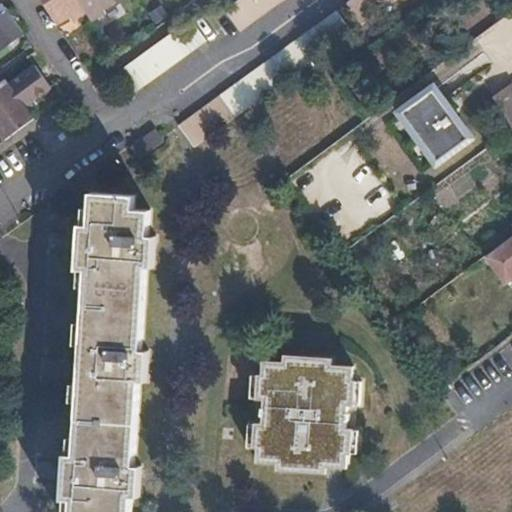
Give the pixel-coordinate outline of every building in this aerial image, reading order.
[(87,11),(80,0),(46,0),(57,19),(71,12),(74,17),(87,11)] [(80,0),(87,11),(91,19),(105,12),(101,6),(111,0),(80,0)] [(119,3),(117,0),(111,0),(101,6),(105,12),(119,3)] [(241,35),(288,0),(244,0),(226,14),(241,35)] [(400,0),(356,0),(348,6),(363,27),(400,0)] [(152,13),(158,23),(168,17),(162,7),(152,13)] [(74,17),(71,12),(57,19),(61,25),(74,17)] [(353,35),(338,14),(181,129),(195,151),(353,35)] [(0,51),(19,37),(5,17),(0,20),(0,51)] [(132,98),(206,44),(190,22),(117,76),(132,98)] [(477,138),(435,81),(395,110),(438,167),(477,138)] [(505,116),(511,126),(511,91),(507,85),(494,94),(493,95),(505,116)] [(150,158),(171,142),(159,126),(138,142),(150,158)] [(89,348),(88,362),(87,379),(78,379),(73,452),(71,496),(70,498),(69,511),(130,511),(132,498),(139,499),(142,468),(133,467),(136,426),(139,381),(146,382),(149,350),(141,349),(145,285),(147,264),(155,264),(157,234),(148,233),(151,209),(133,208),(134,194),(90,191),(89,221),(85,265),(81,332),(80,347),(89,348)] [(85,265),(89,221),(81,220),(78,264),(85,265)] [(511,235),(494,248),(511,271),(511,235)] [(87,379),(88,362),(89,348),(80,347),(80,352),(78,379),(87,379)] [(352,367),(347,366),(329,365),(330,356),(283,352),(282,361),(262,360),(261,372),(257,372),(254,399),(264,399),(262,425),(253,424),(252,438),(251,450),(256,450),(255,463),(275,464),(275,473),(322,476),(322,467),(323,454),(346,456),(349,456),(351,432),(343,431),(345,404),(352,405),(354,378),(351,378),(352,367)] [(71,496),(73,452),(64,452),(62,496),(71,496)] [(323,454),(322,467),(345,469),(346,456),(323,454)]
